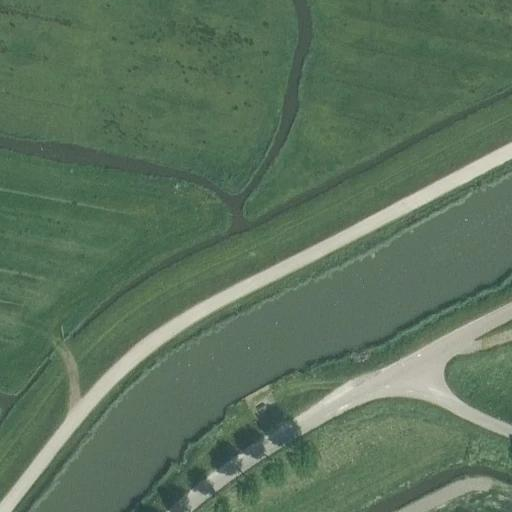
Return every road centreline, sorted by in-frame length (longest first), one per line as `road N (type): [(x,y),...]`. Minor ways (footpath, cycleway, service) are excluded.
road 1 (track): [(0,511),(149,344),(511,151)]
road 2 (unclassified): [(173,511),(263,440),(328,402),(397,377)]
road 3 (unclassified): [(397,377),(511,311)]
road 4 (unclassified): [(511,433),(397,377)]
